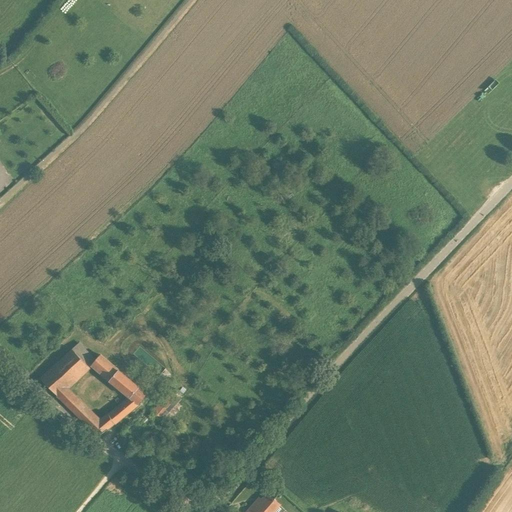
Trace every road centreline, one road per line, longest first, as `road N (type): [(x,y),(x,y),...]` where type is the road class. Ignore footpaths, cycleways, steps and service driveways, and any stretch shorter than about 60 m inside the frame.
road 1 (unclassified): [(200,501),(230,487),(511,183)]
road 2 (unclassified): [(200,501),(175,495),(121,460),(0,357)]
